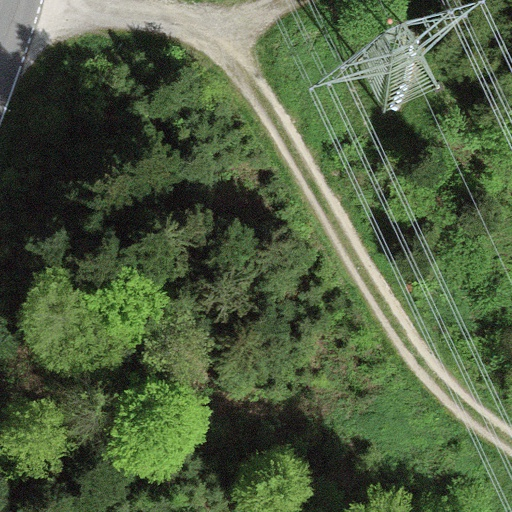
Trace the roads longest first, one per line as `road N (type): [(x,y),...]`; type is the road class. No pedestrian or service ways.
road 1 (track): [(34,6),(216,26),(437,379),(511,438)]
road 2 (tertiary): [(0,123),(36,0)]
